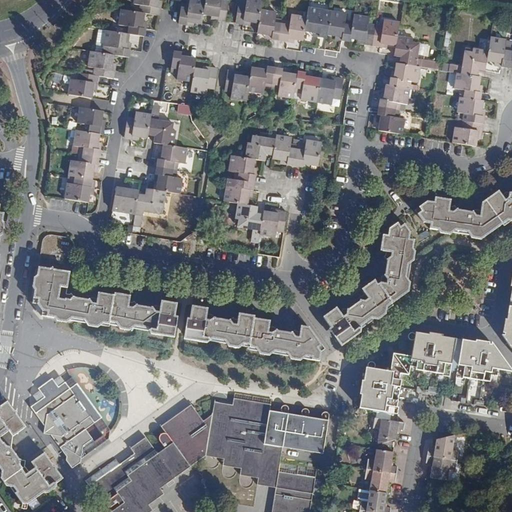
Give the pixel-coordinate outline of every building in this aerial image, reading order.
[(159,16),(161,8),(157,7),(159,1),(158,0),(135,0),(134,4),(141,5),(140,13),(145,13),(159,16)] [(203,14),(206,1),(197,0),(189,0),(189,5),(182,4),(178,23),(186,25),(187,22),(193,23),(202,24),(203,14)] [(218,20),(226,21),(229,2),(222,0),(221,0),(205,0),(206,1),(203,14),(212,15),(218,17),(218,20)] [(259,23),(261,10),(263,0),(261,0),(247,0),(246,5),(239,3),(236,23),(243,24),(244,21),(251,22),(259,23)] [(331,12),(324,10),(308,8),(307,18),(305,31),(312,32),(319,34),(319,37),(327,38),(327,35),(330,18),(331,12)] [(140,13),(122,10),(119,25),(126,26),(124,34),(129,34),(144,37),(146,29),(142,29),(143,22),(145,13),(140,13)] [(280,40),(283,21),(275,19),(276,13),(261,10),(259,23),(257,33),(265,35),(272,36),(272,39),(280,40)] [(350,38),(353,22),(346,21),(347,14),(331,12),(330,18),(327,35),(336,36),(342,37),(342,40),(350,42),(350,38)] [(305,31),(307,18),(291,15),(290,22),(283,21),(280,40),(288,42),(288,38),(295,39),(303,41),(305,31)] [(372,45),(376,26),(368,24),(369,18),(354,15),(353,22),(350,38),(358,40),(365,41),(365,44),(372,45)] [(397,36),(400,23),(384,20),(383,27),(376,26),(372,45),(380,47),(381,43),(387,45),(396,46),(397,36)] [(97,44),(104,45),(106,31),(99,30),(97,44)] [(91,51),(114,55),(129,58),(130,50),(127,49),(128,43),(129,34),(124,34),(106,31),(104,45),(97,44),(96,48),(92,48),(91,51)] [(400,64),(420,67),(421,60),(417,59),(419,43),(411,42),(412,38),(397,36),(396,46),(395,51),(394,56),(401,57),(400,64)] [(509,68),(511,49),(511,47),(505,47),(506,40),(490,37),(488,51),(487,61),(495,62),(501,63),(501,66),(509,68)] [(487,61),(488,51),(474,49),(473,52),(465,51),(463,66),(458,66),(457,73),(477,77),(478,72),(478,70),(478,69),(485,71),(487,61)] [(114,55),(91,51),(88,67),(95,68),(94,75),(99,76),(113,79),(115,71),(111,70),(112,63),(114,55)] [(174,52),(171,72),(178,73),(177,79),(192,82),(195,68),(196,59),(188,57),(181,56),(182,53),(181,53),(174,52)] [(417,83),(420,67),(400,64),(397,63),(395,72),(394,78),(391,78),(391,79),(390,86),(409,89),(410,82),(417,83)] [(265,87),(272,89),(275,68),(268,67),(267,67),(267,70),(260,69),(252,68),(250,78),(248,91),(263,94),(265,87)] [(192,82),(191,92),(206,94),(207,88),(215,89),(218,69),(211,68),(210,68),(210,71),(203,70),(195,68),(192,82)] [(294,98),(295,92),(297,76),(289,74),(282,73),(283,70),(282,70),(275,68),(272,89),(279,90),(278,96),(294,98)] [(246,101),(248,91),(250,78),(241,77),(234,75),(235,72),(228,71),(225,90),(232,92),(231,98),(246,101)] [(301,100),(316,102),(320,79),(312,78),(305,77),(306,73),(305,73),(298,72),(297,76),(295,92),(302,94),(301,100)] [(94,75),(79,73),(78,81),(71,79),(68,94),(92,98),(93,90),(94,83),(97,84),(99,76),(94,75)] [(477,77),(457,73),(455,89),(461,90),(460,97),(480,101),(481,92),(478,92),(479,85),(480,77),(477,77)] [(320,79),(316,102),(332,105),(333,98),(340,99),(343,79),(336,79),(336,82),(329,80),(320,79)] [(407,104),(409,89),(390,86),(386,85),(385,94),(384,100),(381,100),(379,107),(399,111),(400,103),(407,104)] [(480,101),(460,97),(458,113),(464,114),(463,121),(482,125),(484,117),(480,117),(482,110),(483,101),(480,101)] [(398,118),(399,111),(379,107),(378,115),(381,116),(380,122),(379,131),(387,132),(402,135),(404,119),(398,118)] [(103,111),(80,108),(78,123),(84,124),(83,132),(99,134),(103,135),(104,127),(101,127),(102,120),(103,111)] [(148,135),(151,116),(136,113),(135,119),(128,118),(124,138),(131,139),(132,139),(133,136),(140,137),(148,138),(148,135)] [(159,117),(151,116),(148,135),(155,136),(155,140),(154,143),(164,145),(174,146),(176,132),(172,131),(173,124),(158,121),(159,117)] [(482,125),(463,121),(462,129),(455,128),(453,143),(476,147),(477,139),(478,132),(481,132),(482,125)] [(83,132),(77,130),(74,146),(80,147),(79,154),(99,158),(100,150),(97,150),(98,143),(99,134),(83,132)] [(273,155),(276,136),(269,134),(268,139),(253,137),(252,144),(248,143),(246,158),(255,160),(265,161),(265,157),(266,154),(273,155)] [(287,164),(295,166),(298,147),(291,146),(292,138),(276,136),(273,155),(272,159),(280,160),(287,161),(287,164)] [(295,166),(303,167),(303,164),(310,165),(318,166),(322,143),(306,141),(305,149),(298,147),(295,166)] [(187,149),(174,146),(164,145),(163,153),(162,160),(158,159),(158,160),(157,167),(176,170),(178,163),(184,164),(187,149)] [(69,176),(76,177),(92,180),(93,172),(94,165),(98,165),(99,158),(79,154),(78,162),(71,161),(69,176)] [(255,160),(246,158),(232,156),(229,171),(236,172),(235,180),(254,183),(255,175),(252,175),(253,168),(255,160)] [(157,190),(166,192),(179,194),(182,179),(175,178),(176,170),(157,167),(156,174),(156,175),(159,175),(158,182),(157,190)] [(68,184),(65,199),(88,203),(90,195),(91,188),(94,188),(95,180),(92,180),(76,177),(74,185),(68,184)] [(227,186),(224,202),(238,204),(247,205),(249,197),(250,190),(253,190),(254,183),(235,180),(233,187),(227,186)] [(117,184),(113,204),(121,205),(119,212),(135,214),(138,195),(139,192),(131,190),(124,189),(125,186),(124,185),(117,184)] [(138,195),(135,214),(143,216),(143,211),(159,214),(160,206),(164,207),(166,192),(157,190),(147,189),(145,196),(142,195),(138,195)] [(421,211),(418,214),(424,222),(431,224),(430,229),(438,230),(440,233),(450,235),(455,231),(468,233),(471,239),(480,240),(508,221),(511,221),(511,191),(510,193),(506,192),(501,196),(500,193),(499,193),(496,193),(482,203),(480,210),(475,210),(471,212),(458,210),(455,205),(452,208),(449,207),(451,200),(435,197),(434,203),(427,201),(419,207),(421,211)] [(254,234),(260,235),(263,215),(256,214),(256,211),(257,207),(247,205),(238,204),(236,219),(239,220),(238,227),(253,229),(252,233),(254,234)] [(277,231),(284,232),(287,212),(279,211),(279,214),(272,213),(264,212),(263,215),(260,235),(275,237),(277,231)] [(375,279),(362,289),(368,298),(365,301),(360,300),(359,301),(348,309),(343,308),(342,312),(341,313),(338,309),(338,310),(335,309),(334,309),(323,317),(342,343),(348,338),(352,338),(360,333),(361,329),(374,319),(378,320),(386,314),(386,310),(393,305),(392,303),(408,292),(410,283),(405,276),(407,265),(413,261),(415,252),(413,248),(414,240),(409,239),(410,232),(401,220),(389,229),(388,236),(383,235),(380,251),(387,252),(387,254),(384,256),(387,261),(385,274),(384,275),(387,280),(386,284),(380,282),(378,284),(375,279)] [(38,267),(70,272),(74,246),(74,244),(73,242),(71,239),(69,238),(67,237),(52,235),(50,235),(48,235),(46,236),(44,238),(43,239),(42,242),(38,267)] [(67,294),(70,272),(38,267),(37,275),(34,278),(32,287),(35,290),(33,303),(41,316),(55,318),(57,321),(66,322),(69,320),(74,321),(75,319),(84,320),(88,326),(97,328),(103,323),(117,326),(120,329),(129,330),(135,326),(147,328),(151,334),(161,336),(163,333),(172,335),(177,303),(163,301),(161,303),(160,306),(154,305),(151,308),(137,306),(135,300),(132,302),(129,302),(130,298),(128,296),(128,295),(114,293),(114,295),(100,293),(98,295),(97,299),(92,298),(88,300),(74,298),(71,293),(68,296),(67,294)] [(295,329),(291,333),(277,331),(275,328),(269,327),(270,323),(269,323),(268,321),(268,320),(254,318),(255,316),(241,314),(239,316),(238,316),(238,320),(234,319),(233,318),(229,320),(215,318),(212,315),(207,314),(207,311),(205,308),(206,308),(192,306),(187,337),(193,338),(197,342),(207,343),(210,341),(226,344),(229,347),(238,348),(241,346),(249,347),(249,350),(257,351),(260,354),(269,356),(272,353),(288,356),(291,359),(300,361),(303,358),(319,361),(321,352),(325,349),(309,327),(301,326),(300,332),(297,331),(295,329)] [(511,306),(509,306),(507,320),(505,319),(503,333),(504,333),(504,336),(502,335),(511,348),(511,306)] [(368,368),(366,368),(364,381),(362,381),(360,394),(362,394),(398,401),(401,380),(399,380),(400,373),(408,375),(410,366),(416,368),(415,370),(443,374),(443,372),(450,373),(456,339),(443,337),(443,335),(429,333),(429,334),(415,332),(415,334),(414,333),(411,333),(409,334),(408,335),(408,337),(409,339),(411,340),(414,340),(411,357),(393,353),(390,372),(373,369),(375,366),(375,364),(374,363),(372,362),(371,362),(368,363),(367,366),(368,368)] [(463,375),(463,377),(490,382),(492,368),(498,370),(501,355),(491,342),(491,345),(489,344),(489,342),(476,340),(475,342),(462,340),(456,374),(463,375)] [(66,382),(70,388),(78,382),(74,376),(66,382)] [(53,443),(59,450),(61,449),(67,457),(66,460),(69,465),(76,466),(80,462),(81,459),(98,447),(86,429),(95,423),(103,417),(78,382),(70,388),(66,382),(58,387),(53,379),(38,389),(44,397),(31,407),(35,413),(45,427),(44,433),(51,435),(56,441),(53,443)] [(360,407),(396,413),(397,407),(398,403),(398,401),(362,394),(359,407),(360,407)] [(283,447),(323,454),(328,420),(269,411),(271,401),(234,395),(232,409),(214,406),(213,413),(212,413),(212,415),(203,421),(191,404),(176,415),(161,426),(165,433),(163,433),(160,435),(159,437),(159,439),(160,441),(165,448),(157,453),(146,437),(130,448),(137,457),(122,468),(117,460),(86,482),(103,504),(106,503),(106,505),(108,506),(111,507),(118,502),(120,505),(110,511),(150,511),(153,510),(149,505),(164,494),(160,488),(205,456),(224,459),(223,465),(241,468),(240,475),(258,478),(257,485),(276,488),(272,511),(309,511),(315,478),(279,472),(283,447)] [(14,493),(28,504),(44,492),(45,489),(53,483),(56,484),(63,479),(46,455),(43,454),(42,455),(31,462),(36,468),(29,472),(25,466),(26,461),(20,460),(11,449),(13,437),(24,428),(25,425),(8,401),(1,406),(0,409),(0,472),(2,475),(5,475),(7,479),(8,480),(11,484),(10,487),(14,493)] [(405,423),(395,422),(375,418),(373,428),(381,430),(379,442),(379,444),(394,440),(396,432),(397,428),(403,429),(405,423)] [(428,449),(427,456),(457,461),(459,451),(452,451),(454,438),(454,435),(436,440),(435,450),(428,449)] [(366,469),(396,474),(398,467),(391,467),(393,452),(376,450),(374,460),(368,459),(366,469)] [(432,464),(430,478),(447,481),(449,469),(456,471),(457,461),(427,456),(426,463),(432,464)] [(369,491),(387,494),(389,480),(395,481),(396,474),(366,469),(364,479),(371,480),(369,491)] [(45,489),(44,492),(48,493),(55,487),(56,484),(53,483),(45,489)] [(359,510),(369,511),(390,511),(391,509),(384,507),(387,494),(369,491),(367,501),(361,500),(359,510)] [(28,504),(14,493),(22,504),(28,504)]
